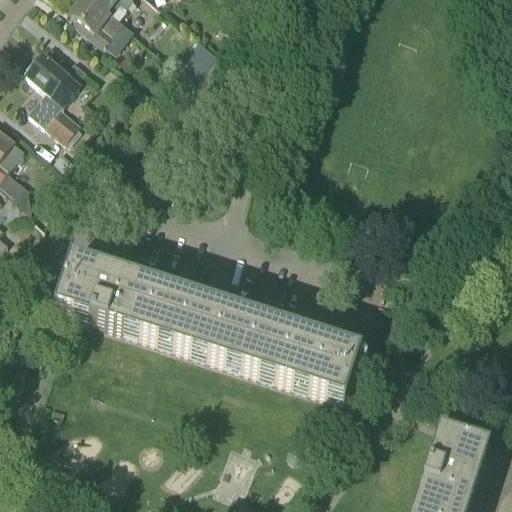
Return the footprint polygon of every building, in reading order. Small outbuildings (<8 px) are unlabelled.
[(87,0),(86,2),(122,32),(128,25),(124,21),(135,7),(127,0),(126,0),(87,0)] [(122,32),(86,2),(70,22),(81,30),(78,34),(104,55),(122,32)] [(253,65),(264,53),(265,53),(242,32),(231,44),(253,65)] [(195,90),(197,88),(205,78),(226,96),(238,82),(201,50),(189,63),(193,67),(195,71),(191,75),(187,74),(183,79),(195,90)] [(68,84),(68,85),(43,63),(34,74),(31,71),(24,79),(28,82),(26,84),(46,101),(28,122),(45,135),(46,134),(66,151),(82,132),(62,115),(80,94),(68,84)] [(218,106),(226,96),(205,78),(197,88),(218,106)] [(197,88),(195,90),(189,97),(209,115),(218,106),(197,88)] [(124,98),(139,112),(146,104),(131,90),(124,98)] [(180,107),(201,125),(209,115),(189,97),(180,107)] [(201,125),(180,107),(172,116),(193,134),(201,125)] [(172,116),(164,126),(184,144),(193,134),(172,116)] [(184,144),(164,126),(155,135),(176,153),(184,144)] [(176,153),(155,135),(147,145),(168,163),(176,153)] [(0,197),(17,214),(29,199),(7,181),(25,159),(0,139),(0,197)] [(168,163),(147,145),(139,154),(159,172),(168,163)] [(89,196),(99,193),(126,163),(108,147),(76,184),(89,196)] [(159,172),(139,154),(130,164),(151,182),(159,172)] [(130,164),(122,173),(143,191),(151,182),(130,164)] [(0,208),(0,262),(8,253),(0,245),(0,240),(3,237),(0,234),(0,212),(2,210),(0,208)] [(70,270),(70,271),(54,320),(343,413),(359,363),(70,270)] [(415,511),(470,511),(488,459),(438,443),(415,511)]
